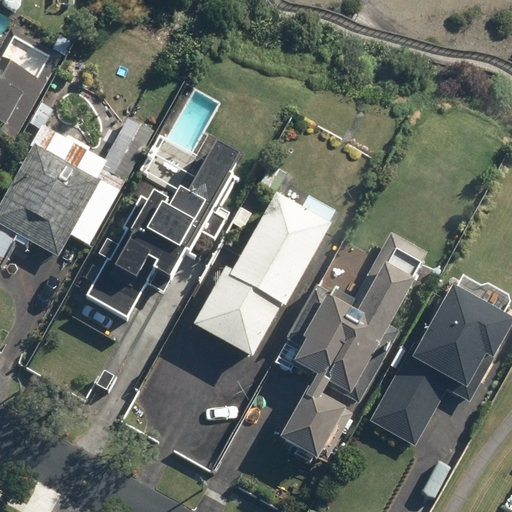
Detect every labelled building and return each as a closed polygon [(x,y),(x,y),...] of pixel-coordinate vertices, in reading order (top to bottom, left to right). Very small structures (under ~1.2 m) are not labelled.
[(0,167),(61,63),(9,33),(0,47),(0,167)] [(39,131),(0,208),(0,266),(2,267),(11,249),(24,256),(29,245),(60,260),(70,239),(89,249),(151,131),(127,119),(106,161),(42,129),(52,110),(40,104),(29,127),(39,131)] [(147,285),(161,293),(206,213),(223,223),(229,212),(222,209),(237,182),(226,176),(238,155),(204,137),(193,158),(158,138),(138,175),(173,194),(168,203),(150,193),(145,201),(138,197),(113,243),(105,238),(95,257),(106,263),(86,299),(127,321),(147,285)] [(250,361),(279,308),(283,310),(336,215),(306,198),(299,213),(273,198),(231,275),(221,270),(190,328),(250,361)] [(274,359),(310,377),(276,443),(315,463),(342,410),(320,398),(326,387),(348,399),(424,257),(388,235),(349,304),(314,287),(274,359)] [(511,329),(511,322),(449,288),(410,360),(405,357),(368,425),(413,449),(444,391),(466,403),(488,363),(492,365),(511,329)]
